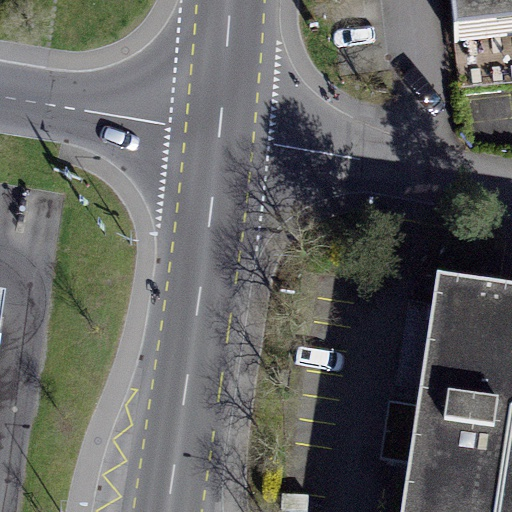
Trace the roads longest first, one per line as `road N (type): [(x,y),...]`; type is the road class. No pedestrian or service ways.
road 1 (tertiary): [(219,136),(168,511)]
road 2 (residential): [(219,136),(511,173)]
road 3 (residential): [(0,93),(219,136)]
road 4 (tertiary): [(229,0),(219,136)]
